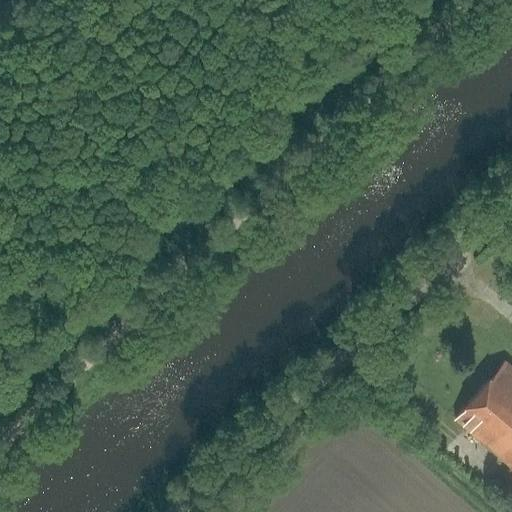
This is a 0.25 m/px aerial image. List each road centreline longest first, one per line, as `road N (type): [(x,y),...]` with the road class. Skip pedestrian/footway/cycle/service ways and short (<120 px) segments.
road 1 (track): [(0,449),(475,0)]
road 2 (unclassified): [(179,511),(511,197)]
